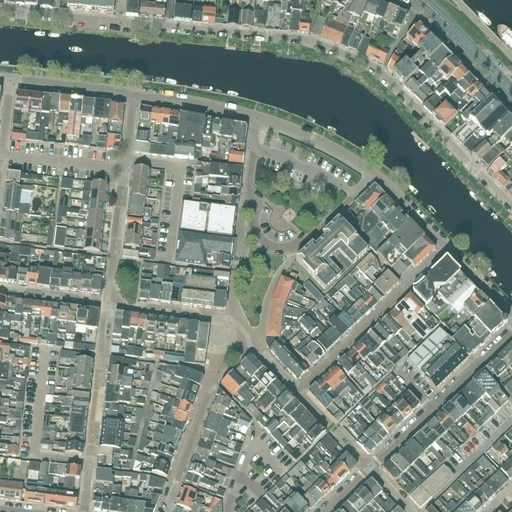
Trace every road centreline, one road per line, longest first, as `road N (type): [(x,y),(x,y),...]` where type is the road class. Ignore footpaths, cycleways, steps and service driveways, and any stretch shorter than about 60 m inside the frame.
road 1 (residential): [(511,210),(381,74),(308,42),(0,10)]
road 2 (residential): [(253,148),(252,221),(270,247),(300,242),(374,174)]
road 3 (residential): [(369,467),(511,333)]
road 4 (residential): [(374,174),(257,117)]
road 5 (residential): [(257,117),(131,98)]
road 6 (primary): [(511,90),(421,0)]
road 7 (residential): [(131,98),(11,80)]
